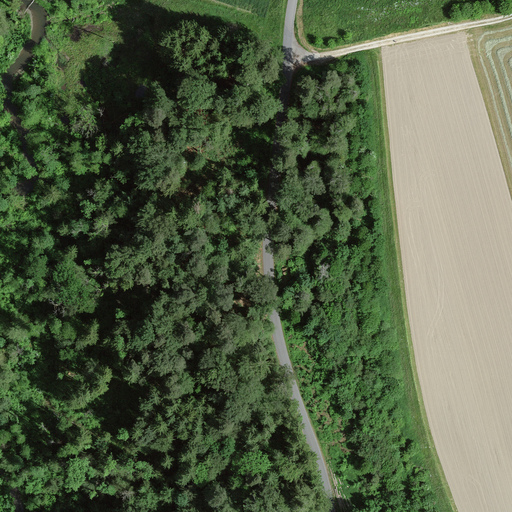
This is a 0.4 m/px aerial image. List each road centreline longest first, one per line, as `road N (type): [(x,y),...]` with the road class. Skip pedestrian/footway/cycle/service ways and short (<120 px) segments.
road 1 (tertiary): [(329,511),(268,276),(292,0)]
road 2 (track): [(285,62),(511,16)]
